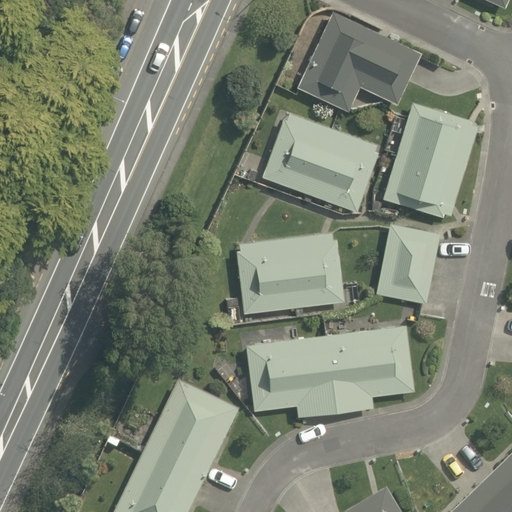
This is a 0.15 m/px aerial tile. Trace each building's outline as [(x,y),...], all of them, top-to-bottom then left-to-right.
[(481,0),(502,10),(506,0),(481,0)] [(292,88),(347,114),(360,88),(392,103),(418,48),(331,7),(292,88)] [(426,206),(425,211),(454,219),(480,126),(399,103),(373,197),(370,208),(400,216),(405,200),(426,206)] [(280,111),(257,176),(361,213),(384,147),(280,111)] [(443,237),(390,223),(372,295),(424,309),(443,237)] [(234,244),(242,312),(343,301),(335,233),(234,244)] [(374,414),(372,394),(411,389),(402,317),(247,337),(256,409),(295,404),(298,423),(374,414)] [(183,381),(156,433),(138,424),(129,442),(147,451),(115,511),(189,511),(241,410),(183,381)] [(511,511),(511,457),(453,511),(511,511)] [(394,511),(382,489),(339,511),(394,511)]
